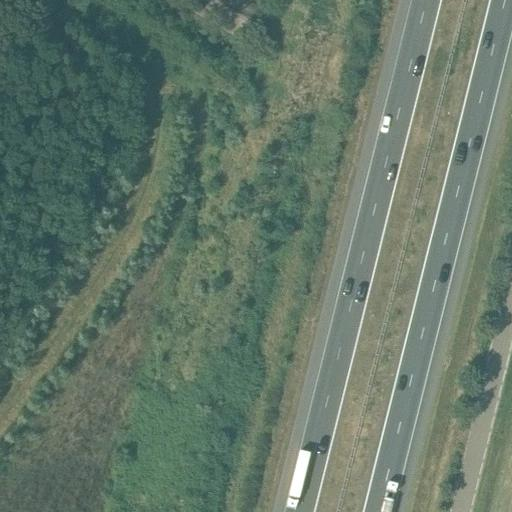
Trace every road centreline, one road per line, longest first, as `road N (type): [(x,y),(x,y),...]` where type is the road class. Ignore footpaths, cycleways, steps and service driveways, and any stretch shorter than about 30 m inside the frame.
road 1 (motorway): [(376,511),(507,0)]
road 2 (motorway): [(417,0),(289,511)]
road 3 (unclassified): [(458,511),(511,292)]
